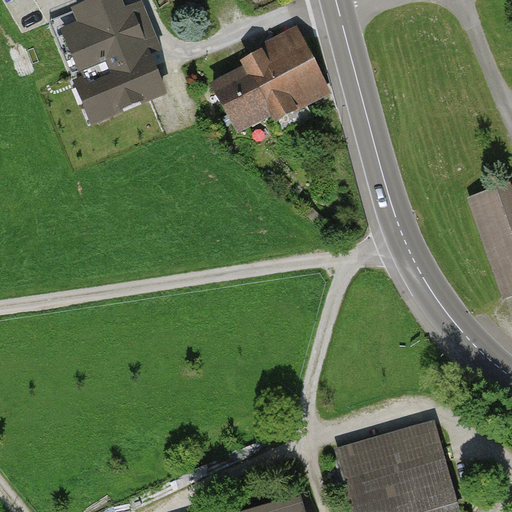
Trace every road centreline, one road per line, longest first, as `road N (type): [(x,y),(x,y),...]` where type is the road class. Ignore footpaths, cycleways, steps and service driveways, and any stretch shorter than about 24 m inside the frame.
road 1 (secondary): [(511,379),(439,303),(406,244),(337,0)]
road 2 (track): [(406,244),(349,260),(0,312)]
road 3 (track): [(180,511),(239,475),(312,447),(313,397),(349,260)]
road 4 (track): [(511,122),(460,0)]
